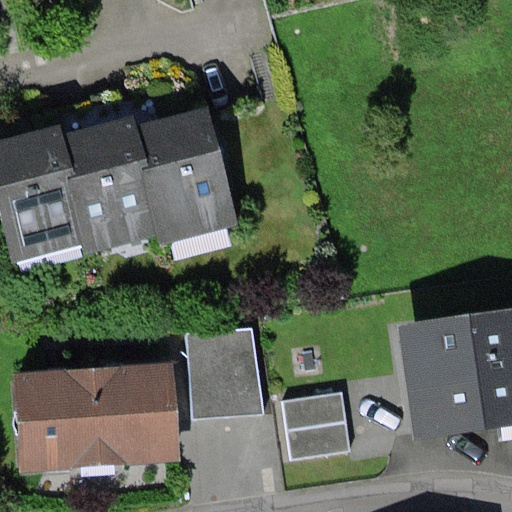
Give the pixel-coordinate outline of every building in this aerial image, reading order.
[(203,116),(131,134),(157,235),(159,245),(232,227),(203,116)] [(129,124),(56,142),(82,245),(84,254),(157,235),(131,134),(129,124)] [(54,134),(0,147),(0,223),(1,226),(10,263),(82,245),(56,142),(54,134)] [(511,439),(511,315),(433,326),(433,334),(410,338),(417,391),(422,431),(495,418),(498,441),(511,439)] [(191,421),(259,415),(251,329),(183,335),(191,421)] [(123,461),(171,458),(165,370),(14,381),(21,468),(69,464),(67,450),(122,446),(123,461)] [(348,454),(339,394),(280,402),(288,462),(348,454)]
